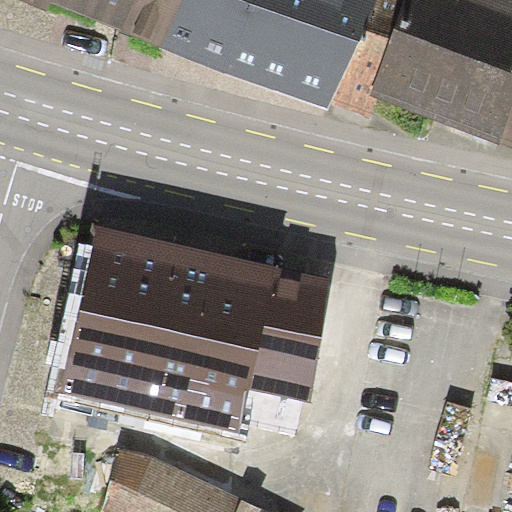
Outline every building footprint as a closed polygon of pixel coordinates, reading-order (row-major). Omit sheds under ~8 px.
[(0,0),(49,18),(53,10),(56,0),(0,0)] [(122,38),(137,0),(56,0),(53,10),(122,38)] [(163,54),(186,0),(137,0),(122,38),(163,54)] [(228,77),(259,0),(186,0),(163,54),(228,80),(228,77)] [(259,0),(228,77),(329,113),(331,109),(380,0),(259,0)] [(371,104),(408,0),(380,0),(331,109),(371,123),(378,107),(371,104)] [(511,3),(502,0),(408,0),(371,104),(378,107),(500,153),(502,147),(511,117),(511,3)] [(511,117),(502,147),(511,150),(511,117)] [(176,250),(96,233),(60,400),(242,439),(244,430),(294,441),(301,408),(305,409),(332,283),(176,250)] [(257,511),(151,459),(118,453),(103,511),(257,511)]
